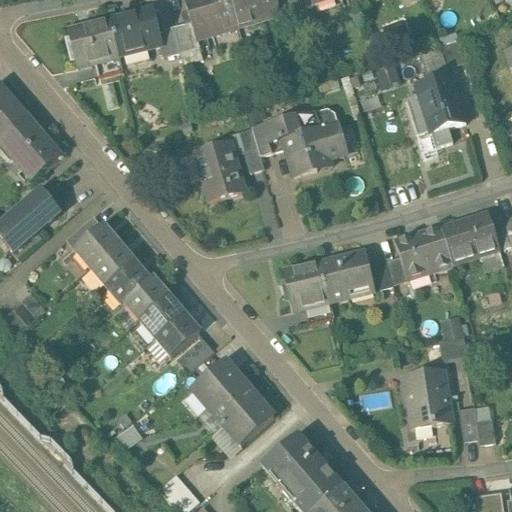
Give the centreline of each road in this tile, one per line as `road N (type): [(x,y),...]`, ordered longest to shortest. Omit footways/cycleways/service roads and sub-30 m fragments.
road 1 (residential): [(511,182),(341,237),(195,266)]
road 2 (residential): [(0,36),(195,266)]
road 3 (residential): [(195,266),(378,481)]
road 4 (residential): [(511,469),(378,481)]
